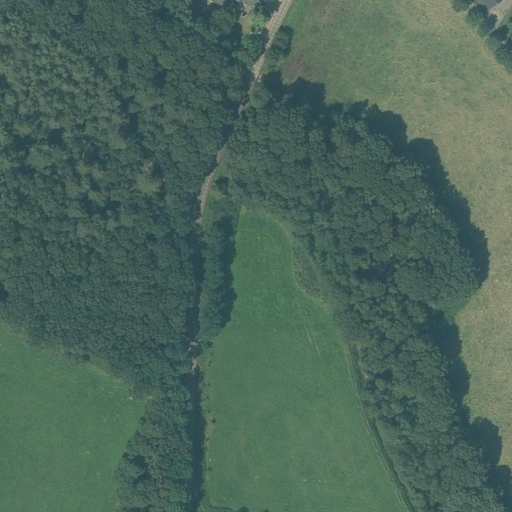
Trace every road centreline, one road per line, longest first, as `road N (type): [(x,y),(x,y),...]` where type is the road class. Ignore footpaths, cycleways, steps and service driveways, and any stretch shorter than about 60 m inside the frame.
road 1 (unclassified): [(189,511),(199,201),(288,0)]
road 2 (track): [(140,0),(253,73)]
